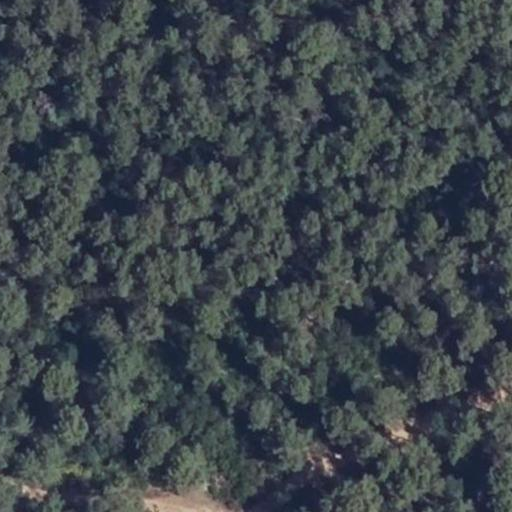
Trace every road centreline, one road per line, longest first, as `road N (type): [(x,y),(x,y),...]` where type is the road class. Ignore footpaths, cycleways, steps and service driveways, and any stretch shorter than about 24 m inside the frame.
road 1 (track): [(511,383),(340,432),(263,511)]
road 2 (track): [(0,480),(44,496),(210,511)]
